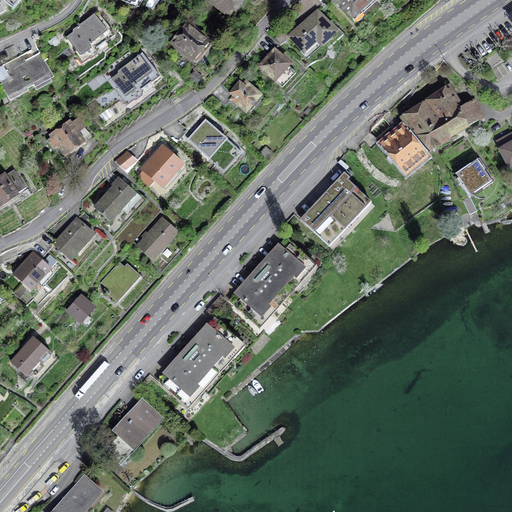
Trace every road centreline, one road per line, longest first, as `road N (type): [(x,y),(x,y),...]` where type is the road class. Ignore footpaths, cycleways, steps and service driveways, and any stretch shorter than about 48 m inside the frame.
road 1 (primary): [(490,0),(354,101),(0,496)]
road 2 (residential): [(290,0),(198,96),(117,148),(48,219),(0,244)]
